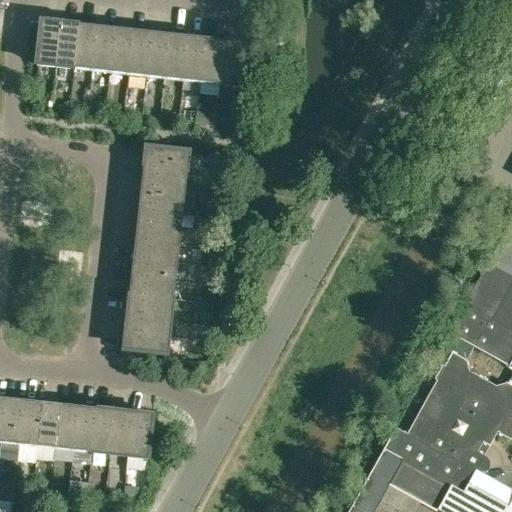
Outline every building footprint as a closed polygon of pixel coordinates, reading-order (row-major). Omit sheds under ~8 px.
[(60,23),(41,21),(36,66),(55,68),(60,23)] [(78,25),(60,23),(55,68),(73,70),(78,25)] [(96,27),(78,25),(73,70),(92,72),(96,27)] [(92,72),(110,74),(114,29),(96,27),(92,72)] [(133,31),(114,29),(110,74),(128,76),(133,31)] [(133,31),(128,76),(146,78),(151,33),(133,31)] [(169,35),(151,33),(146,78),(164,80),(169,35)] [(183,82),(187,37),(169,35),(164,80),(183,82)] [(206,39),(187,37),(183,82),(201,84),(206,39)] [(201,84),(219,86),(224,41),(206,39),(201,84)] [(242,43),(224,41),(219,86),(238,88),(242,43)] [(161,109),(160,118),(173,119),(174,111),(161,109)] [(196,111),(195,124),(214,126),(215,116),(215,112),(196,111)] [(144,148),(142,167),(187,172),(189,153),(144,148)] [(185,190),(187,172),(142,167),(140,185),(185,190)] [(183,208),(185,190),(140,185),(138,203),(183,208)] [(183,208),(138,203),(136,221),(181,226),(183,208)] [(511,220),(488,263),(511,276),(511,220)] [(179,244),(181,226),(136,221),(134,239),(179,244)] [(177,263),(179,244),(134,239),(132,258),(177,263)] [(216,267),(218,250),(202,249),(200,266),(216,267)] [(177,263),(132,258),(130,276),(175,281),(177,263)] [(511,276),(488,263),(449,334),(473,348),(509,368),(511,362),(511,276)] [(173,299),(175,281),(130,276),(128,294),(173,299)] [(171,317),(173,299),(128,294),(126,312),(171,317)] [(169,335),(171,317),(126,312),(124,330),(169,335)] [(167,355),(169,335),(124,330),(122,350),(167,355)] [(395,428),(382,450),(402,461),(450,488),(449,490),(437,511),(438,511),(453,511),(467,488),(471,480),(474,475),(474,474),(476,475),(478,475),(479,475),(481,475),(482,475),(484,474),(485,473),(487,472),(488,471),(488,469),(489,468),(489,466),(489,464),(489,463),(488,461),(488,460),(487,459),(485,457),(484,457),(484,456),(477,453),(482,443),(489,447),(497,434),(511,442),(511,441),(511,387),(507,385),(505,384),(495,387),(469,372),(466,361),(473,348),(449,334),(437,354),(448,360),(437,380),(434,378),(427,390),(430,391),(406,435),(395,428)] [(24,401),(5,399),(0,442),(18,445),(24,401)] [(18,445),(37,447),(42,403),(24,401),(18,445)] [(60,405),(42,403),(37,447),(55,449),(60,405)] [(55,449),(74,451),(79,407),(60,405),(55,449)] [(81,465),(82,452),(92,453),(97,409),(79,407),(74,451),(72,464),(81,465)] [(92,453),(110,455),(115,411),(97,409),(92,453)] [(110,455),(128,457),(133,413),(115,411),(110,455)] [(151,415),(133,413),(128,457),(146,459),(151,415)] [(382,450),(347,511),(396,511),(405,496),(421,505),(422,502),(437,511),(449,490),(450,488),(402,461),(382,450)] [(467,488),(453,511),(511,511),(511,491),(482,475),(481,475),(479,475),(478,475),(476,475),(474,474),(474,475),(471,480),(467,488)] [(69,481),(68,494),(86,496),(87,483),(69,481)] [(0,511),(11,511),(12,503),(0,502),(0,511)]
